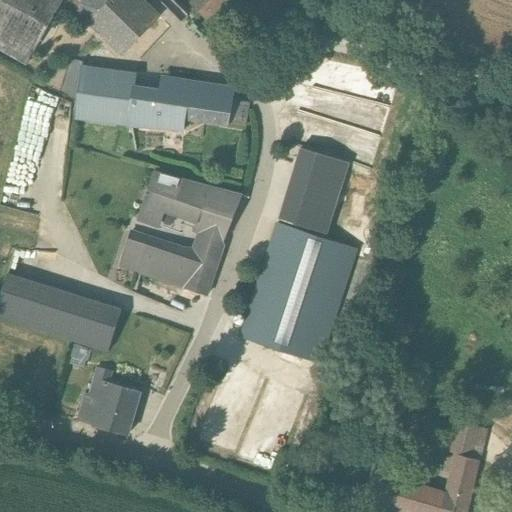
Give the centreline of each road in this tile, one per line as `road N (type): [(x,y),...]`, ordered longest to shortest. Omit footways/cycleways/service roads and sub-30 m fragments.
road 1 (unclassified): [(149,459),(219,299),(268,154),(261,103),(165,0)]
road 2 (track): [(511,83),(328,46),(304,56),(261,103)]
road 3 (unclassified): [(316,511),(149,459)]
road 4 (residential): [(149,459),(0,422)]
